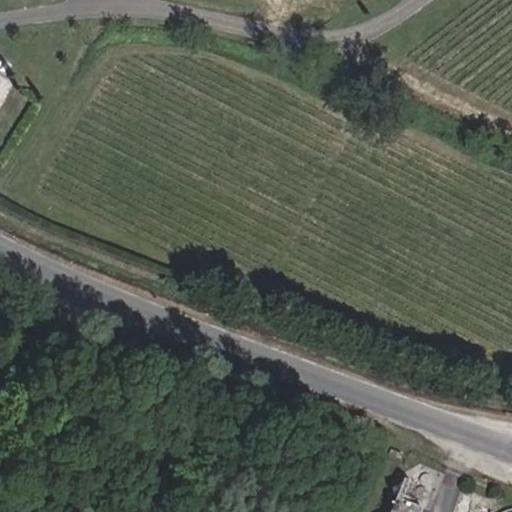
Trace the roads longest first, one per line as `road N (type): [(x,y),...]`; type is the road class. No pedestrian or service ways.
road 1 (residential): [(0,254),(511,449)]
road 2 (track): [(331,36),(511,127)]
